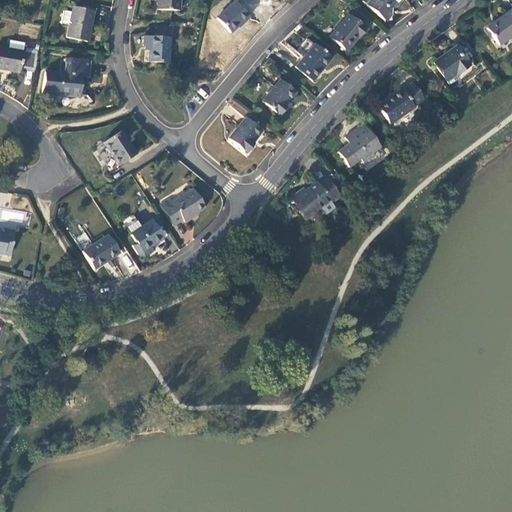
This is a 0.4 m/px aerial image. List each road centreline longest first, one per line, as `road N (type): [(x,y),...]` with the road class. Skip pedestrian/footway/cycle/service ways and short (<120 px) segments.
road 1 (tertiary): [(251,203),(373,67),(460,0)]
road 2 (tertiary): [(0,291),(83,301),(142,290),(189,265),(251,203)]
road 3 (residential): [(311,0),(193,126)]
road 4 (residential): [(178,144),(153,125),(124,79),(118,51),(125,0)]
